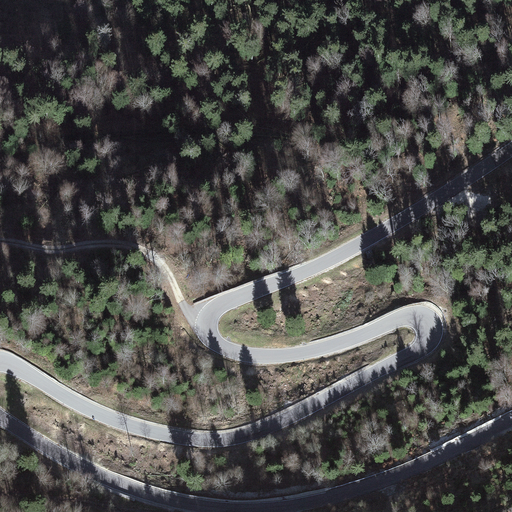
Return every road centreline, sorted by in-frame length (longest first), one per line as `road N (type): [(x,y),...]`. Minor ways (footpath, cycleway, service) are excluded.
road 1 (tertiary): [(0,362),(105,415),(164,434),(220,439),(260,430),(417,349),(430,328),(408,317),(314,351),(253,355),(213,336),(221,304),(371,237),(511,147)]
road 2 (tertiary): [(511,420),(380,481),(307,501),(229,506),(119,482),(0,411)]
road 3 (track): [(0,240),(139,246),(154,254),(194,321),(211,332)]
road 4 (track): [(0,497),(116,508),(182,501)]
